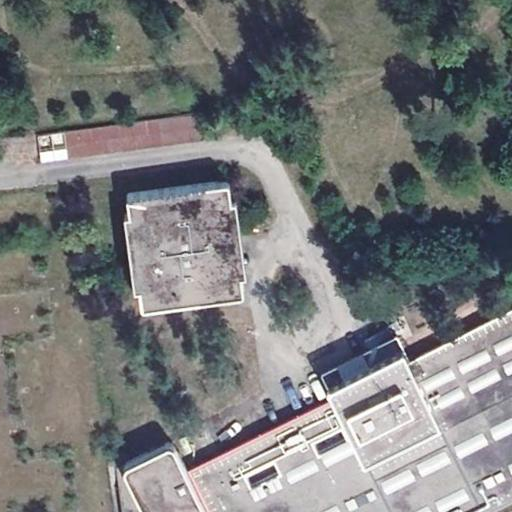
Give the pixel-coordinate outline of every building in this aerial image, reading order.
[(201,114),(36,136),(40,164),(205,141),(201,114)] [(220,182),(132,194),(129,194),(128,196),(126,198),(126,200),(126,202),(138,296),(138,298),(139,301),(141,302),(143,303),(145,304),(147,303),(234,293),(236,293),(239,292),(240,290),(241,287),(242,285),(241,282),(228,190),(228,188),(227,186),(226,184),(224,183),(222,182),(220,182)] [(407,348),(333,387),(338,396),(197,468),(217,511),(468,511),(511,490),(511,307),(412,358),(407,348)] [(333,387),(407,348),(401,335),(326,374),(333,387)] [(213,511),(182,446),(170,442),(117,469),(123,511),(213,511)]
